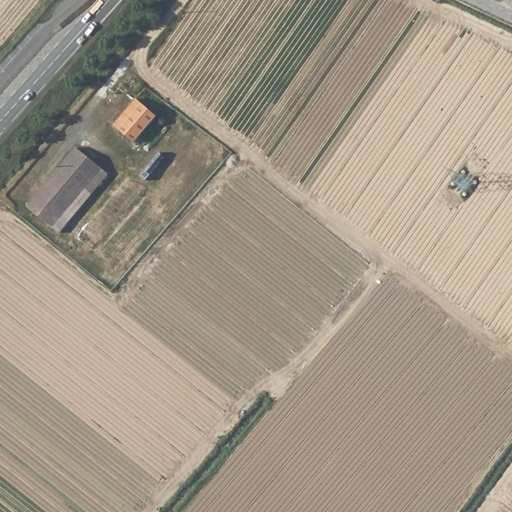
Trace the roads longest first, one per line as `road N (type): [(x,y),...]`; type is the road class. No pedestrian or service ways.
road 1 (track): [(136,54),(242,154),(511,361)]
road 2 (track): [(0,225),(47,246),(102,291),(120,293),(242,154)]
road 3 (track): [(181,0),(12,197)]
road 4 (secondary): [(0,125),(111,0)]
